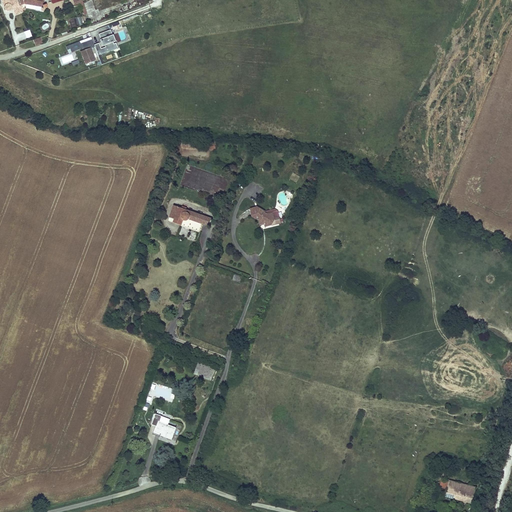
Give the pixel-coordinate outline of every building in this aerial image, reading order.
[(2,0),(5,6),(5,7),(5,8),(5,9),(5,10),(6,11),(7,11),(8,11),(9,11),(10,11),(11,10),(11,9),(14,8),(20,6),(17,0),(2,0)] [(14,8),(16,14),(23,12),(21,5),(20,6),(14,8)] [(99,43),(94,45),(98,56),(118,49),(116,43),(113,44),(113,42),(115,42),(110,30),(99,34),(101,40),(100,40),(102,46),(104,46),(105,47),(101,49),(99,43)] [(95,62),(90,49),(84,51),(80,53),(84,66),(95,62)] [(196,140),(182,139),(182,147),(195,148),(196,140)] [(223,195),(228,181),(217,176),(214,184),(218,186),(216,192),(223,195)] [(182,208),(174,206),(170,217),(175,219),(174,223),(182,225),(184,220),(185,220),(186,221),(188,220),(189,220),(189,219),(202,223),(204,216),(185,209),(182,208)] [(264,224),(272,213),(267,214),(264,212),(257,207),(252,216),(251,216),(252,217),(259,221),(261,220),(263,222),(264,224)] [(272,213),(265,227),(275,224),(272,213)] [(232,281),(240,283),(242,276),(234,274),(232,281)] [(216,370),(198,362),(196,368),(200,370),(198,375),(211,381),(216,370)] [(162,417),(156,414),(152,425),(158,426),(156,432),(161,434),(160,436),(164,437),(165,435),(168,436),(167,438),(172,440),(176,428),(168,425),(170,419),(162,417)] [(475,488),(448,480),(444,496),(471,503),(475,488)]
